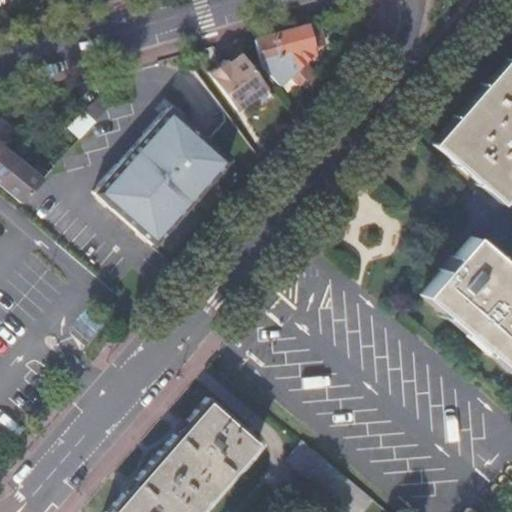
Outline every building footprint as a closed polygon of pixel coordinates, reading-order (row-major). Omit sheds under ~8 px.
[(307,26),(272,36),(278,57),(287,54),(291,53),(293,60),(302,57),(300,50),(313,47),(307,26)] [(253,99),(266,89),(238,50),(224,60),(221,56),(204,68),(207,73),(235,111),(253,99)] [(511,65),(504,59),(432,143),(499,201),(511,185),(511,65)] [(273,99),(266,89),(253,99),(260,109),(273,99)] [(215,175),(229,160),(205,140),(169,107),(93,192),(152,244),(215,176),(215,175)] [(55,153),(60,158),(76,141),(70,135),(58,146),(60,148),(55,153)] [(0,186),(19,203),(40,178),(17,158),(16,159),(0,145),(0,186)] [(511,273),(469,237),(422,293),(511,370),(511,273)] [(210,393),(105,511),(197,511),(263,438),(210,393)] [(347,511),(361,511),(373,499),(302,440),(286,459),(347,511)]
